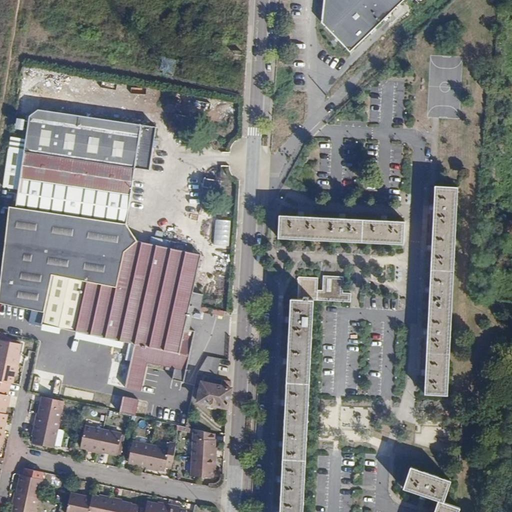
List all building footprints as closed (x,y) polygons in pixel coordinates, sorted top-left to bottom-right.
[(329,0),(327,26),(355,52),(408,0),(329,0)] [(186,329),(190,309),(200,311),(204,295),(194,291),(202,256),(188,251),(189,246),(153,238),(152,244),(141,242),(126,223),(130,171),(145,171),(147,148),(151,146),(151,140),(148,138),(150,126),(33,111),(24,116),(22,139),(6,137),(0,187),(14,189),(12,207),(6,206),(0,254),(0,303),(40,313),(38,326),(72,333),(70,341),(115,352),(117,342),(132,345),(116,411),(133,415),(146,363),(186,370),(196,332),(186,329)] [(445,401),(454,194),(432,193),(423,400),(445,401)] [(403,224),(278,219),(278,242),(402,246),(403,224)] [(302,511),(314,302),(292,300),(279,511),(302,511)] [(0,340),(0,362),(12,365),(16,344),(0,340)] [(208,357),(197,373),(202,374),(196,403),(226,409),(230,391),(232,382),(216,378),(220,359),(208,357)] [(12,365),(0,362),(0,386),(7,388),(12,365)] [(61,399),(40,395),(34,423),(55,428),(61,399)] [(0,396),(0,412),(1,412),(2,408),(7,409),(9,399),(0,396)] [(61,430),(34,423),(30,441),(49,446),(50,443),(57,445),(61,430)] [(96,449),(100,429),(80,425),(76,445),(96,449)] [(120,433),(100,429),(96,449),(116,453),(120,433)] [(191,457),(212,459),(213,450),(214,441),(193,439),(191,457)] [(144,464),(149,444),(130,440),(125,460),(144,464)] [(168,467),(171,454),(165,453),(166,448),(149,444),(144,464),(162,468),(162,465),(168,467)] [(212,459),(191,457),(189,476),(211,478),(212,468),(212,459)] [(434,511),(458,511),(459,509),(444,504),(450,483),(409,470),(402,491),(437,502),(434,511)] [(17,474),(16,479),(36,484),(37,479),(17,474)] [(16,479),(14,492),(34,496),(36,484),(16,479)] [(85,511),(89,494),(69,490),(64,511),(70,511),(85,511)] [(30,511),(34,496),(14,492),(9,511),(30,511)] [(104,511),(108,496),(90,492),(89,494),(85,511),(104,511)] [(108,496),(104,511),(134,511),(137,502),(108,496)] [(166,511),(167,507),(145,502),(143,511),(166,511)]
